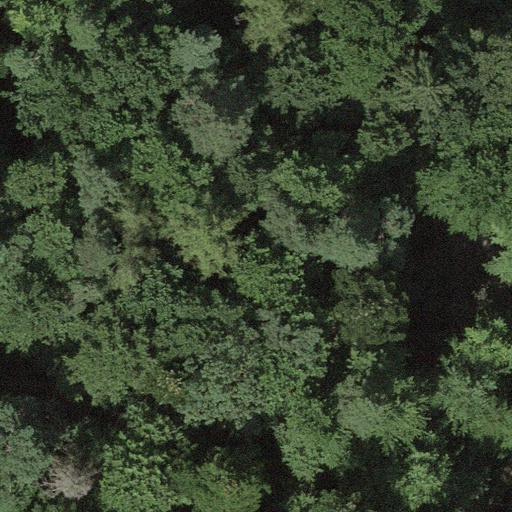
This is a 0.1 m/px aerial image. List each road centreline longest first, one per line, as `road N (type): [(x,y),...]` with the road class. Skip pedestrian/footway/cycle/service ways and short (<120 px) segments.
road 1 (track): [(511,468),(145,405),(0,393)]
road 2 (track): [(129,0),(248,57),(511,307)]
